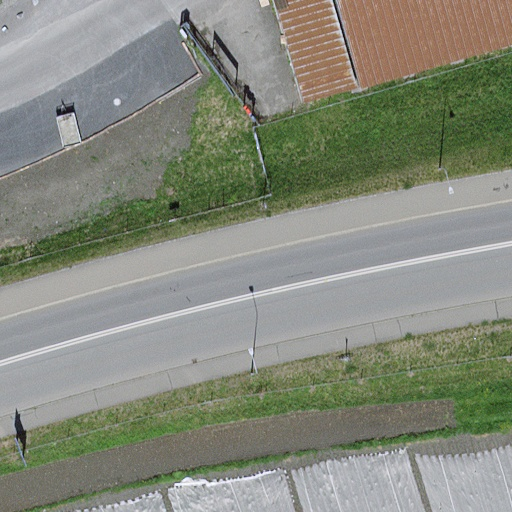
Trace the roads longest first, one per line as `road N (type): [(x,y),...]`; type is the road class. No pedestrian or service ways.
road 1 (secondary): [(0,368),(237,301),(511,248)]
road 2 (residential): [(0,77),(155,0)]
